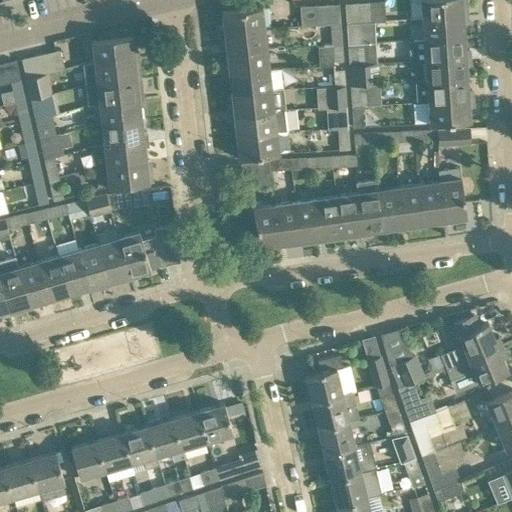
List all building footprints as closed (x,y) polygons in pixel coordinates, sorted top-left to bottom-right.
[(368,1),(370,21),(385,20),(384,0),(368,1)] [(421,0),(422,16),(423,18),(467,15),(466,0),(421,0)] [(368,1),(357,2),(358,22),(370,21),(368,1)] [(357,2),(345,2),(346,22),(358,22),(357,2)] [(339,3),(327,4),(328,23),(340,23),(339,3)] [(300,5),(301,25),(316,24),(315,4),(300,5)] [(328,23),(327,4),(315,4),(316,24),(328,23)] [(220,33),(264,27),(262,6),(222,11),(223,25),(219,25),(220,33)] [(467,15),(423,18),(424,39),(464,36),(463,23),(468,22),(467,15)] [(225,39),(227,53),(267,48),(264,27),(220,33),(221,40),(225,39)] [(347,43),(358,42),(357,27),(346,28),(347,43)] [(330,29),(331,44),(343,43),(342,28),(330,29)] [(92,40),(94,59),(94,61),(139,56),(138,49),(133,49),(132,35),(92,40)] [(408,40),(409,61),(470,56),(469,49),(465,49),(464,36),(424,39),(416,39),(408,40)] [(347,43),(348,64),(366,62),(365,42),(358,43),(358,42),(347,43)] [(344,60),(343,43),(331,44),(333,61),(344,60)] [(225,74),(269,68),(267,48),(227,53),(229,66),(224,66),(225,74)] [(49,72),(64,68),(60,49),(56,50),(50,51),(45,52),(49,72)] [(34,55),(38,75),(48,72),(49,72),(45,52),(39,54),(34,55)] [(22,58),(26,77),(36,75),(38,75),(34,55),(27,56),(22,58)] [(141,76),(139,63),(139,56),(94,61),(83,63),(86,83),(97,82),(141,76)] [(470,56),(409,61),(411,81),(416,81),(467,78),(466,64),(470,64),(470,56)] [(5,62),(9,81),(10,81),(21,79),(16,59),(10,60),(5,62)] [(0,83),(9,81),(5,62),(0,62),(0,83)] [(348,64),(350,84),(367,83),(366,62),(348,64)] [(230,81),(232,94),(272,89),(283,87),(280,67),(269,68),(225,74),(226,81),(230,81)] [(334,86),(346,84),(345,69),(333,70),(334,79),(334,86)] [(50,93),(52,92),(48,72),(38,75),(36,75),(26,77),(31,97),(50,92),(50,93)] [(143,97),(143,90),(141,76),(97,82),(86,83),(88,104),(99,103),(143,97)] [(467,78),(416,81),(417,102),(428,101),(473,98),(472,91),(468,91),(467,78)] [(21,79),(10,81),(15,101),(25,99),(21,79)] [(350,84),(351,105),(368,104),(367,83),(350,84)] [(347,106),(346,84),(334,86),(336,107),(337,107),(347,106)] [(229,115),(274,110),(272,89),(232,94),(227,95),(229,115)] [(51,114),(58,112),(54,92),(52,92),(50,93),(50,92),(31,97),(35,118),(42,117),(51,114)] [(101,123),(141,118),(139,106),(144,105),(143,97),(99,103),(101,123)] [(430,124),(450,122),(470,120),(469,106),(473,105),(473,98),(428,101),(430,124)] [(22,99),(15,101),(19,117),(29,115),(25,99),(22,99)] [(368,106),(368,104),(351,105),(353,127),(363,126),(362,106),(368,106)] [(348,127),(347,106),(337,107),(336,107),(336,112),(328,112),(329,129),(337,128),(348,127)] [(287,129),(284,110),(284,109),(274,110),(229,115),(230,123),(235,123),(236,135),(277,130),(287,129)] [(55,134),(51,114),(42,117),(35,118),(40,138),(50,136),(55,134)] [(104,144),(148,138),(147,131),(143,132),(141,118),(101,123),(104,144)] [(31,124),(21,126),(24,141),(30,140),(34,139),(31,124)] [(438,141),(470,139),(470,126),(450,127),(437,128),(438,141)] [(350,149),(348,127),(337,128),(338,149),(350,149)] [(417,140),(417,141),(433,140),(432,128),(416,129),(417,136),(417,140)] [(290,151),(287,129),(236,135),(237,149),(234,149),(235,157),(239,156),(239,157),(279,152),(290,151)] [(417,140),(417,136),(416,129),(395,131),(396,138),(396,141),(400,141),(417,140)] [(396,138),(395,131),(374,132),(375,142),(396,141),(396,138)] [(40,138),(44,159),(52,158),(55,157),(54,156),(63,154),(61,148),(72,146),(69,132),(56,135),(55,134),(50,136),(40,138)] [(354,143),(375,142),(374,132),(354,133),(354,143)] [(144,147),(149,146),(148,138),(104,144),(93,145),(94,155),(105,153),(106,165),(151,159),(146,159),(144,147)] [(30,140),(24,141),(28,158),(38,156),(34,139),(30,140)] [(356,153),(355,153),(331,155),(332,166),(356,165),(356,153)] [(331,155),(311,157),(312,167),(332,166),(331,155)] [(48,179),(59,177),(59,176),(63,175),(62,169),(57,170),(55,157),(52,158),(44,159),(48,179)] [(290,161),(290,168),(312,167),(311,157),(289,158),(290,161)] [(269,169),(290,168),(290,161),(289,158),(269,160),(269,169)] [(149,181),(153,180),(151,159),(106,165),(108,185),(109,186),(149,181)] [(269,169),(269,160),(240,162),(242,175),(258,174),(260,186),(270,185),(269,169)] [(40,164),(30,167),(33,182),(43,180),(40,164)] [(438,170),(440,180),(446,223),(467,220),(461,177),(459,167),(438,170)] [(63,198),(59,177),(48,179),(53,201),(63,198)] [(356,182),(357,192),(363,235),(371,234),(370,230),(383,228),(378,189),(376,179),(356,182)] [(49,202),(43,180),(33,182),(38,205),(49,202)] [(440,180),(419,183),(424,222),(438,220),(439,224),(446,223),(440,180)] [(425,226),(424,222),(419,183),(398,186),(404,229),(425,226)] [(378,189),(383,228),(397,226),(397,230),(404,229),(398,186),(378,189)] [(110,208),(128,206),(148,203),(146,187),(106,192),(110,208)] [(106,192),(101,194),(86,197),(89,207),(89,210),(91,215),(111,210),(110,208),(106,192)] [(336,195),(343,238),(363,235),(357,192),(336,195)] [(336,195),(316,198),(322,241),(343,238),(336,195)] [(68,213),(89,207),(86,197),(66,202),(68,213)] [(316,198),(295,200),(301,240),(314,238),(315,242),(322,241),(316,198)] [(275,203),(281,247),(288,246),(288,241),(301,240),(295,200),(275,203)] [(61,203),(45,207),(48,218),(64,214),(61,203)] [(274,248),(281,247),(275,203),(253,207),(259,246),(273,244),(274,248)] [(45,207),(29,211),(32,222),(48,218),(45,207)] [(20,213),(5,216),(8,228),(23,224),(20,213)] [(120,235),(119,236),(131,279),(138,277),(137,273),(150,269),(150,268),(159,265),(160,266),(180,261),(175,225),(154,227),(155,235),(142,239),(139,230),(120,235)] [(111,285),(131,279),(119,236),(99,242),(111,285)] [(99,242),(79,247),(91,290),(111,285),(99,242)] [(79,247),(59,253),(70,292),(82,288),(84,293),(91,290),(79,247)] [(59,253),(39,259),(51,302),(58,300),(57,296),(70,292),(59,253)] [(17,307),(30,304),(19,265),(18,265),(15,256),(0,260),(0,275),(11,314),(18,312),(17,307)] [(44,304),(51,302),(39,259),(19,265),(30,304),(42,300),(44,304)] [(4,316),(11,314),(0,275),(0,312),(2,311),(4,316)] [(440,354),(446,368),(502,344),(498,334),(494,336),(488,322),(479,326),(474,313),(454,322),(463,343),(440,354)] [(397,328),(384,330),(387,353),(400,352),(397,328)] [(502,355),(506,353),(502,344),(446,368),(456,391),(478,381),(489,376),(507,369),(502,355)] [(306,374),(312,400),(355,391),(356,390),(350,364),(343,366),(340,353),(318,359),(321,370),(306,374)] [(368,358),(375,385),(377,385),(389,381),(388,381),(380,355),(368,358)] [(397,361),(406,384),(411,382),(411,381),(419,377),(410,356),(397,361)] [(407,386),(406,384),(397,361),(390,364),(399,386),(401,389),(407,386)] [(401,389),(399,386),(397,387),(409,420),(436,410),(430,393),(417,398),(411,382),(406,384),(407,386),(401,389)] [(483,430),(496,425),(511,417),(511,390),(486,401),(474,406),(483,430)] [(355,391),(312,400),(318,426),(348,419),(361,416),(355,391)] [(385,410),(397,406),(392,392),(381,396),(385,410)] [(207,440),(214,438),(233,432),(224,402),(198,409),(207,440)] [(403,420),(397,406),(385,410),(390,424),(403,420)] [(436,411),(436,410),(409,420),(421,454),(447,444),(464,438),(466,436),(461,423),(454,425),(447,407),(436,411)] [(198,409),(173,417),(182,447),(207,440),(198,409)] [(150,423),(147,424),(156,455),(170,451),(173,460),(184,456),(182,447),(173,417),(160,420),(159,417),(149,420),(150,423)] [(511,417),(496,425),(505,448),(511,445),(511,417)] [(348,419),(318,426),(324,452),(355,445),(348,419)] [(122,431),(131,462),(143,459),(146,468),(159,464),(156,455),(147,424),(122,431)] [(97,439),(106,470),(131,462),(122,431),(97,439)] [(71,446),(76,466),(80,478),(106,470),(97,439),(71,446)] [(375,467),(372,453),(369,441),(355,445),(324,452),(330,477),(361,470),(375,467)] [(397,446),(402,461),(404,460),(415,456),(410,442),(397,446)] [(460,479),(455,467),(447,444),(421,454),(433,488),(460,479)] [(64,481),(61,470),(55,451),(29,458),(38,489),(64,481)] [(404,460),(402,461),(412,486),(425,483),(415,456),(404,460)] [(4,466),(13,496),(38,489),(29,458),(4,466)] [(218,479),(225,477),(244,470),(240,458),(215,467),(218,479)] [(0,466),(0,499),(13,496),(4,466),(0,466)] [(204,484),(218,479),(215,467),(200,471),(204,484)] [(375,467),(361,470),(330,477),(336,503),(367,496),(380,493),(375,467)] [(511,496),(511,468),(501,474),(511,497),(511,496)] [(224,498),(229,496),(248,489),(244,477),(220,485),(224,498)] [(168,495),(183,491),(179,478),(165,483),(168,495)] [(464,491),(460,479),(433,488),(438,501),(464,491)] [(165,483),(139,491),(143,504),(168,495),(165,483)] [(196,493),(200,506),(218,500),(213,487),(196,493)] [(408,499),(411,511),(415,511),(421,511),(433,506),(428,492),(408,499)] [(182,511),(200,506),(196,493),(178,499),(182,511)] [(128,495),(114,500),(117,511),(118,511),(132,508),(128,495)] [(338,511),(370,511),(367,496),(336,503),(338,511)] [(84,511),(117,511),(114,500),(84,509),(84,511)] [(149,511),(168,511),(165,503),(148,509),(149,511)]
